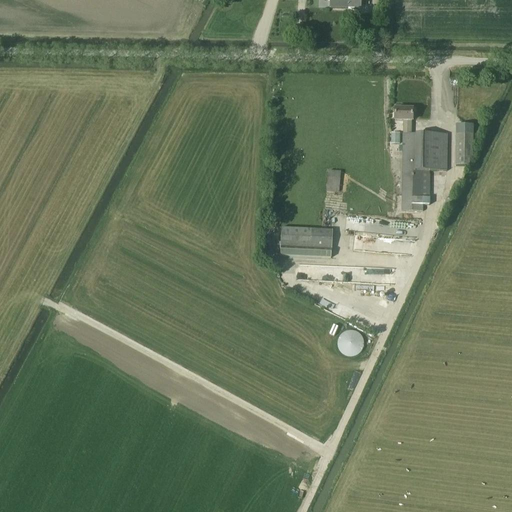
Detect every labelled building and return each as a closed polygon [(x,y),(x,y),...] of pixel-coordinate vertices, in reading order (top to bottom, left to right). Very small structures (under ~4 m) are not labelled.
[(330,0),(331,9),(348,10),(361,10),(361,0),(330,0)] [(429,175),(429,172),(447,172),(448,135),(411,135),(411,122),(412,122),(412,110),(395,110),(394,122),(403,122),(403,135),(402,135),(401,212),(423,212),(423,206),(430,206),(430,176),(429,175)] [(473,160),(473,126),(455,126),(455,167),(470,167),(470,160),(473,160)] [(400,145),(400,134),(391,134),(391,145),(400,145)] [(339,193),(341,172),(329,171),(327,191),(339,193)] [(332,232),(282,230),(281,258),(330,260),(332,232)] [(408,240),(355,237),(354,251),(407,254),(408,240)] [(340,332),(339,356),(360,357),(361,333),(340,332)]
